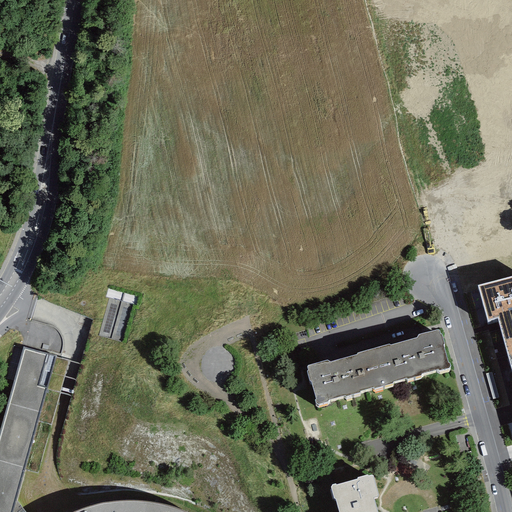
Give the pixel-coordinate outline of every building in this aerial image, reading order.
[(511,276),(479,285),(488,321),(499,318),(511,368),(511,276)] [(344,363),(303,375),(314,413),(451,374),(440,336),(406,346),(344,363)] [(0,511),(11,511),(16,499),(25,468),(57,358),(26,350),(0,443),(0,511)] [(374,475),(332,487),(338,511),(379,511),(375,498),(380,497),(374,475)] [(26,511),(16,499),(11,511),(26,511)]
